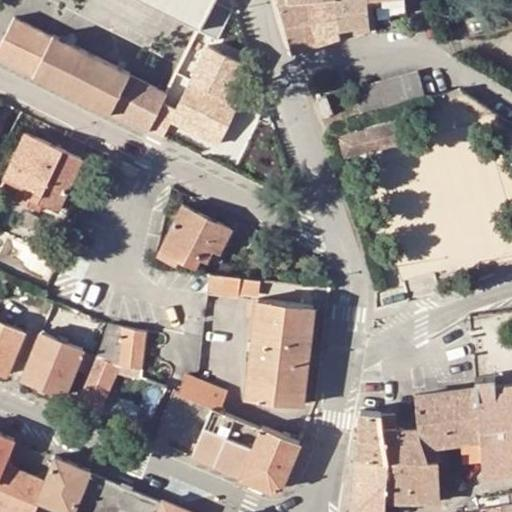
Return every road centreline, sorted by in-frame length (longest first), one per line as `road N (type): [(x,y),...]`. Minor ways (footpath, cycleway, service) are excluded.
road 1 (residential): [(0,85),(313,243),(344,242)]
road 2 (residential): [(307,503),(294,511),(252,504),(0,397)]
road 3 (residential): [(341,360),(511,289)]
road 4 (residential): [(283,80),(344,242)]
road 5 (residential): [(307,503),(319,487),(341,360)]
road 6 (residential): [(420,47),(283,80)]
